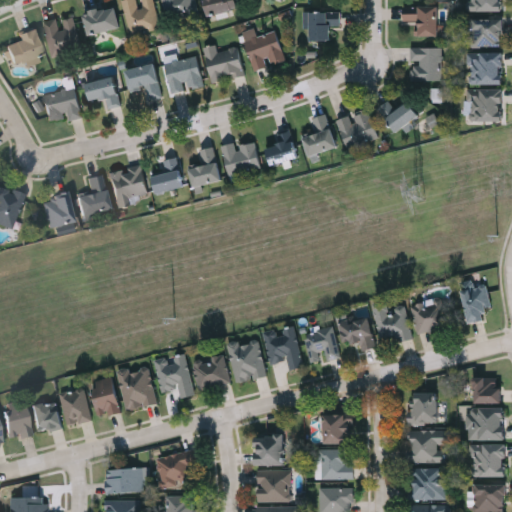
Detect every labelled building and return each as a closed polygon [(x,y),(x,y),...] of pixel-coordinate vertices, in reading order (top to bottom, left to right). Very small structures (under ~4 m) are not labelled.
[(154,0),(161,28),(131,34),(124,0),(154,0)] [(196,0),(199,14),(168,20),(164,0),(196,0)] [(205,0),(238,0),(240,7),(209,14),(205,0)] [(504,0),(504,10),(467,10),(467,0),(504,0)] [(121,27),(90,34),(85,11),(116,4),(121,27)] [(440,35),(419,35),(419,20),(406,20),(406,4),(440,4),(440,35)] [(332,39),(311,39),(311,10),(342,10),(342,24),(332,24),(332,39)] [(81,45),(51,51),(45,21),(58,18),(59,20),(75,16),(81,45)] [(504,16),(504,45),(473,45),(473,16),(504,16)] [(19,32),(37,28),(43,60),(14,66),(9,43),(21,40),(19,32)] [(256,70),(246,39),(277,29),(287,60),(271,65),(256,70)] [(240,46),(246,75),(213,81),(206,46),(218,44),(219,50),(240,46)] [(444,79),(413,79),(413,45),(444,45),(444,79)] [(504,83),(470,83),(470,51),(504,51),(504,83)] [(172,92),(166,55),(178,53),(179,58),(198,55),(204,86),(172,92)] [(132,89),(128,68),(156,62),(164,95),(150,98),(147,86),(132,89)] [(106,97),(92,101),(87,82),(114,74),(123,104),(109,108),(106,97)] [(84,114),(51,123),(44,94),(77,86),(84,114)] [(504,87),(504,120),(469,120),(469,87),(504,87)] [(411,100),(424,118),(401,134),(381,107),(392,99),(399,109),(411,100)] [(339,119),(370,108),(380,137),(349,148),(339,119)] [(313,117),(329,113),(338,147),(310,155),(305,136),(317,133),(313,117)] [(272,164),(268,145),(280,142),(278,134),(293,130),(300,157),(272,164)] [(225,145),(256,139),(262,167),(230,173),(225,145)] [(223,180),(195,185),(191,166),(204,164),(201,149),(216,146),(223,180)] [(154,175),(168,171),(165,159),(178,156),(186,185),(158,192),(154,175)] [(143,164),(149,193),(130,197),(132,204),(118,206),(111,170),(143,164)] [(90,177),(104,173),(112,208),(83,214),(79,195),(93,192),(90,177)] [(0,221),(0,183),(27,194),(13,227),(0,221)] [(44,198),(69,192),(75,221),(50,227),(44,198)] [(472,322),(460,282),(475,278),(477,285),(486,283),(493,307),(484,309),(487,318),(472,322)] [(418,332),(413,305),(449,298),(454,326),(418,332)] [(381,337),(374,304),(388,301),(390,313),(407,309),(413,338),(400,341),(398,333),(381,337)] [(343,342),(343,318),(373,318),(373,348),(362,348),(362,342),(343,342)] [(264,332),(280,328),(295,325),(305,367),(291,370),(288,359),(272,363),(264,332)] [(342,357),(325,361),(325,360),(312,363),(305,333),(334,326),(342,357)] [(259,337),(267,376),(237,382),(229,344),(259,337)] [(195,395),(181,398),(179,389),(164,393),(156,361),(186,353),(195,395)] [(232,382),(201,390),(194,361),(225,354),(232,382)] [(128,410),(119,372),(149,365),(158,403),(128,410)] [(502,402),(475,402),(475,376),(502,376),(502,402)] [(121,411),(101,416),(93,382),(113,377),(121,411)] [(92,420),(68,425),(61,394),(85,388),(92,420)] [(439,392),(439,423),(412,423),(412,392),(439,392)] [(64,427),(40,433),(33,406),(56,400),(64,427)] [(10,440),(4,407),(26,402),(32,435),(10,440)] [(506,439),(468,439),(468,407),(506,407),(506,439)] [(326,415),(353,415),(353,443),(326,443),(326,415)] [(449,462),(410,462),(410,429),(451,429),(451,445),(449,445),(449,462)] [(285,464),(257,464),(257,433),(285,433),(285,464)] [(507,444),(507,475),(472,475),(472,444),(507,444)] [(355,461),(355,478),(321,478),(321,448),(350,448),(350,461),(355,461)] [(189,466),(192,482),(163,488),(157,457),(198,449),(201,463),(189,466)] [(447,467),(447,499),(411,499),(411,467),(447,467)] [(148,492),(107,492),(107,468),(148,468),(148,492)] [(259,469),(292,469),(292,500),(259,500),(259,469)] [(475,510),(475,483),(507,483),(507,510),(475,510)] [(354,511),(321,511),(321,487),(354,487),(354,511)] [(203,511),(167,511),(167,495),(193,495),(193,509),(203,509),(203,511)] [(11,511),(11,496),(50,496),(50,511),(11,511)] [(142,499),(142,511),(107,511),(107,499),(142,499)]
